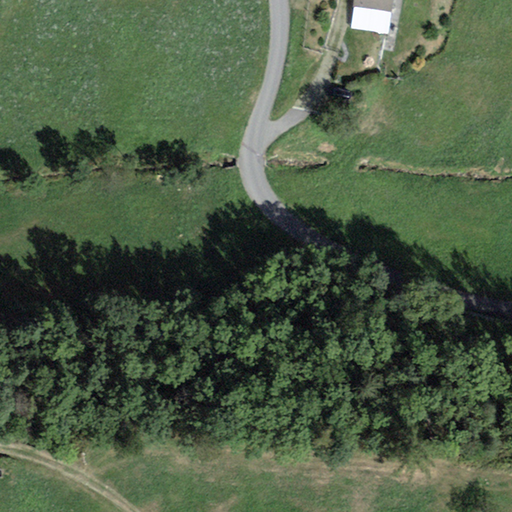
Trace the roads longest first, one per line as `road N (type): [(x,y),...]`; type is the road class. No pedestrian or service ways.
road 1 (unclassified): [(511,309),(371,268),(263,201),(251,167),(281,30),(278,0)]
road 2 (track): [(0,448),(49,459),(128,511)]
